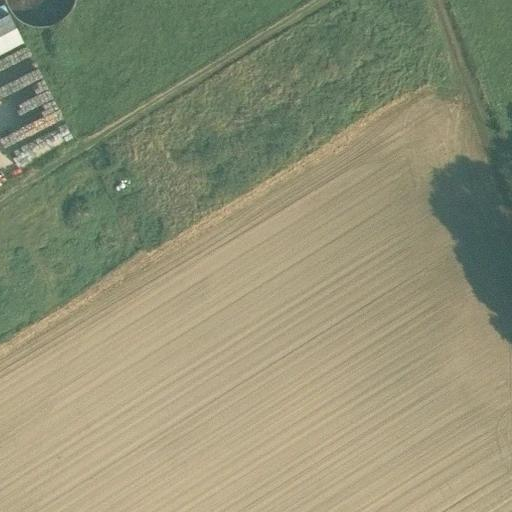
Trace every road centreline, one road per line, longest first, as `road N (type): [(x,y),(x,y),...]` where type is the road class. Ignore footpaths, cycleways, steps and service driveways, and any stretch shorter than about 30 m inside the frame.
road 1 (track): [(0,199),(320,0)]
road 2 (track): [(511,190),(438,0)]
